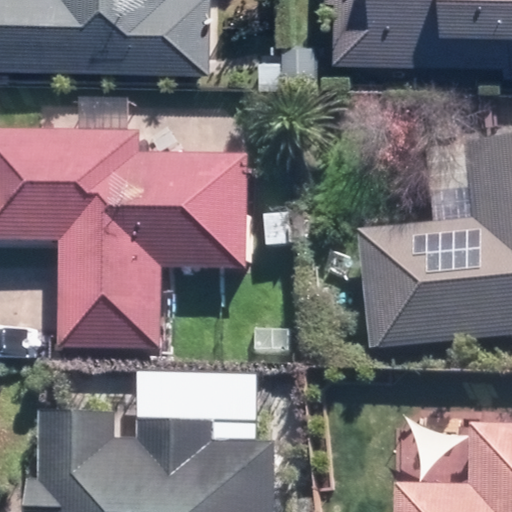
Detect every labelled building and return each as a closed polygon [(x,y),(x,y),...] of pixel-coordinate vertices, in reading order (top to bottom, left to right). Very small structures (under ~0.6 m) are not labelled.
[(0,0),(0,57),(218,67),(220,0),(0,0)] [(511,0),(357,0),(354,54),(511,62),(511,0)] [(287,38),(287,56),(263,55),(263,90),(293,90),(327,91),(327,39),(287,38)] [(253,267),(259,157),(149,151),(150,133),(0,124),(0,237),(81,242),(75,346),(175,352),(180,263),(253,267)] [(511,136),(439,141),(444,228),(377,231),(383,346),(511,338),(511,136)] [(350,291),(305,290),(304,336),(349,337),(350,291)] [(154,371),(152,415),(151,439),(128,438),(128,414),(57,412),(55,483),(44,482),(43,511),(18,511),(17,511),(285,511),(288,444),(279,444),(280,419),(270,419),(273,376),(154,371)] [(511,511),(511,421),(491,421),(490,438),(435,435),(433,481),(414,480),(412,511),(511,511)]
